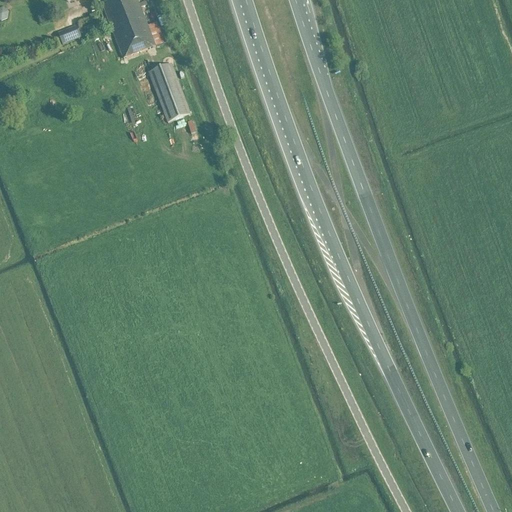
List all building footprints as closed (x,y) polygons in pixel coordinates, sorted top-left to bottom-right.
[(135,3),(134,0),(125,0),(103,9),(124,61),(165,45),(157,24),(148,28),(138,2),(135,3)] [(0,22),(1,24),(7,21),(8,14),(2,10),(0,10),(0,22)] [(103,22),(84,31),(88,39),(107,31),(103,22)] [(63,47),(82,40),(77,28),(58,35),(63,47)] [(168,125),(191,117),(172,66),(149,75),(168,125)]
